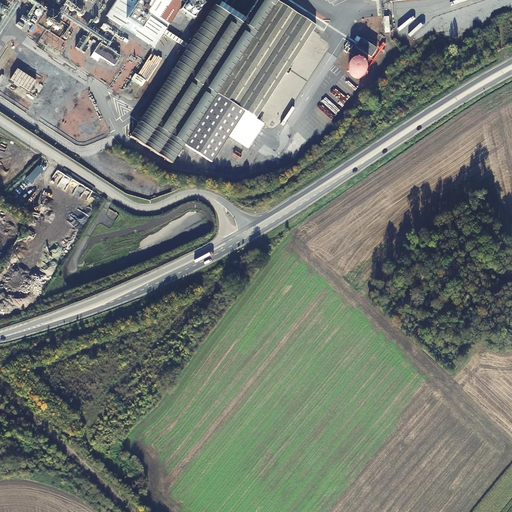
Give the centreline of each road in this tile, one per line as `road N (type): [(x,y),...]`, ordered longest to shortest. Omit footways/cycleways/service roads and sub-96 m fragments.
road 1 (secondary): [(0,337),(181,269),(511,66)]
road 2 (unclassified): [(453,0),(337,14),(314,0)]
